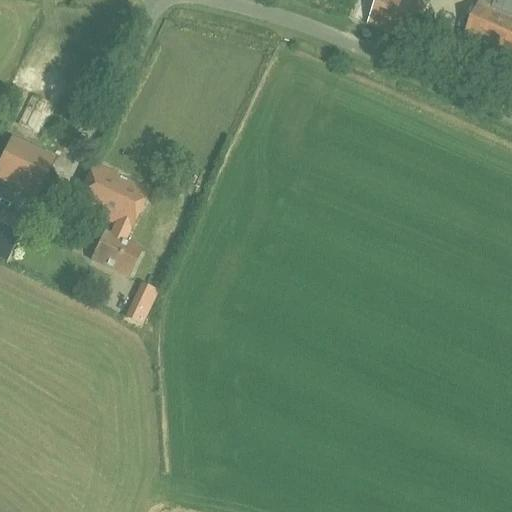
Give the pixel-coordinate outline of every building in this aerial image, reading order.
[(429,5),(415,0),(379,0),(368,26),(412,44),(429,5)] [(481,0),(463,40),(491,52),(491,53),(511,62),(511,0),(495,0),(493,6),(492,5),(481,0)] [(447,37),(438,55),(470,70),(478,51),(447,37)] [(12,140),(0,165),(0,180),(37,198),(55,159),(13,138),(12,140)] [(149,191),(94,165),(75,205),(116,225),(110,237),(105,234),(91,262),(127,279),(141,251),(123,243),(129,231),(149,191)] [(0,247),(0,249),(10,254),(24,225),(13,220),(0,247)] [(156,293),(142,286),(127,318),(141,325),(156,293)]
